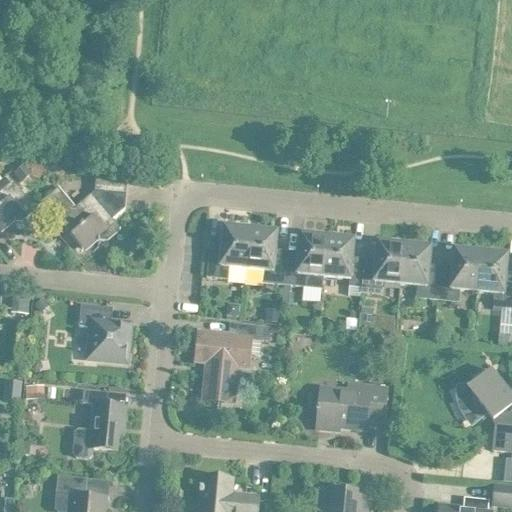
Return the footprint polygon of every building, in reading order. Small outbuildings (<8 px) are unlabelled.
[(23,165),(13,173),(20,183),(31,174),(23,165)] [(0,227),(9,219),(20,220),(23,217),(25,219),(35,210),(6,176),(0,181),(0,227)] [(124,210),(126,182),(94,179),(93,192),(74,208),(57,188),(39,203),(58,224),(59,223),(80,248),(93,238),(104,239),(107,236),(108,238),(119,229),(111,220),(124,210)] [(244,282),(249,230),(222,228),(221,245),(209,244),(205,278),(244,282)] [(244,282),(282,286),(285,256),(286,252),(274,250),(276,233),(249,230),(244,282)] [(286,252),(285,256),(282,286),(321,290),(322,278),(326,238),(299,235),(297,253),(286,252)] [(353,240),(326,238),(322,278),(348,280),(348,287),(360,288),(363,259),(351,258),(353,240)] [(360,288),(359,293),(380,296),(382,284),(399,285),(403,245),(376,243),(374,260),(363,259),(360,288)] [(429,248),(403,245),(399,285),(416,287),(415,299),(436,301),(439,267),(428,266),(429,248)] [(459,291),(476,293),(480,253),(453,250),(451,268),(439,267),(436,301),(457,303),(459,291)] [(506,256),(480,253),(476,293),(493,295),(492,307),(511,308),(511,273),(505,273),(506,256)] [(43,299),(33,305),(39,313),(48,306),(43,299)] [(11,300),(10,309),(28,311),(29,301),(11,300)] [(226,304),(225,316),(237,318),(238,305),(226,304)] [(104,322),(105,308),(79,306),(77,327),(89,329),(86,360),(126,364),(130,324),(104,322)] [(265,310),(264,323),(278,324),(279,311),(265,310)] [(359,315),(357,333),(391,336),(393,318),(359,315)] [(200,365),(197,402),(231,405),(235,366),(245,367),(246,357),(257,358),(259,341),(268,342),(269,327),(214,322),(213,332),(194,330),(191,364),(200,365)] [(462,389),(489,422),(491,420),(492,421),(493,420),(496,428),(494,428),(492,452),(511,453),(511,429),(505,411),(511,404),(511,397),(488,368),(462,389)] [(4,381),(2,402),(19,404),(21,383),(4,381)] [(347,394),(319,392),(318,408),(315,408),(314,412),(317,413),(315,430),(337,432),(338,426),(366,429),(366,421),(382,422),(386,388),(348,385),(347,394)] [(43,387),(24,387),(25,400),(43,400),(43,387)] [(91,456),(91,450),(116,452),(119,426),(124,427),(125,408),(121,408),(122,396),(82,392),(81,404),(92,406),(90,432),(77,431),(74,434),(72,454),(76,458),(87,459),(91,456)] [(246,490),(256,491),(258,468),(248,467),(246,490)] [(103,511),(106,482),(85,480),(57,477),(54,509),(55,511),(103,511)] [(197,511),(256,511),(258,497),(232,494),(233,480),(201,477),(200,489),(198,489),(198,493),(200,493),(197,511)] [(511,488),(491,487),(489,507),(511,508),(511,488)] [(368,511),(370,499),(356,498),(356,493),(319,489),(316,511),(368,511)] [(438,506),(437,511),(486,511),(488,501),(463,498),(461,510),(456,510),(456,508),(438,506)]
